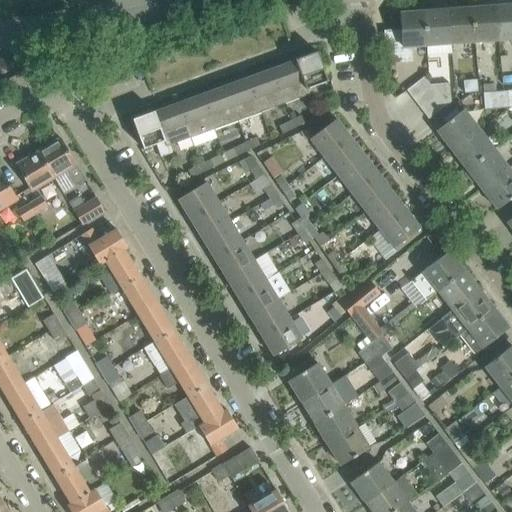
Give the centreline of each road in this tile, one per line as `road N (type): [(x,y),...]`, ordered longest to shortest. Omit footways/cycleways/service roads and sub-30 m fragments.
road 1 (unclassified): [(315,511),(75,116),(53,98)]
road 2 (unclassified): [(511,288),(386,119),(372,92),(361,0)]
road 3 (unknown): [(66,105),(363,15)]
road 4 (tertiary): [(171,0),(0,31)]
